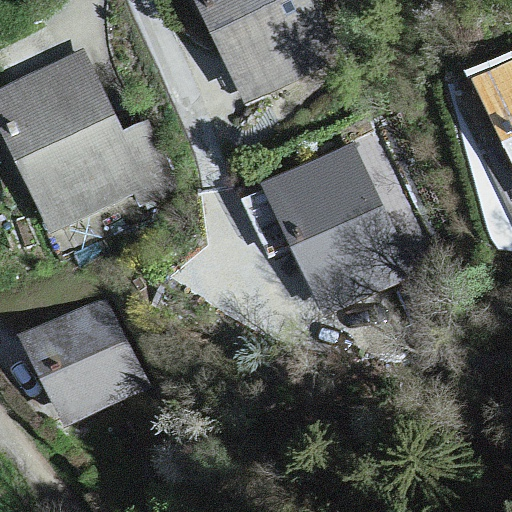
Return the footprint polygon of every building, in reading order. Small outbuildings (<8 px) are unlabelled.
[(294,0),(182,0),(236,112),(319,70),(294,0)] [(73,56),(0,94),(0,137),(56,258),(173,200),(150,130),(123,139),(73,56)] [(511,67),(469,87),(511,176),(511,67)] [(388,195),(405,187),(377,123),(360,131),(388,195)] [(355,158),(258,201),(330,358),(418,311),(355,158)] [(93,309),(17,347),(59,439),(142,397),(93,309)]
